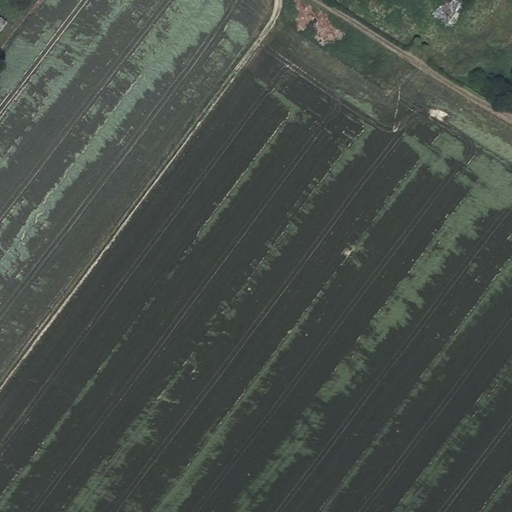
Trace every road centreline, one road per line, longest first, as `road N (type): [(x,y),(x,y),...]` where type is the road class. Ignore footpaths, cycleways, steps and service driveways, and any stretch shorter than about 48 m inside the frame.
road 1 (track): [(0,382),(278,0)]
road 2 (track): [(309,0),(511,118)]
